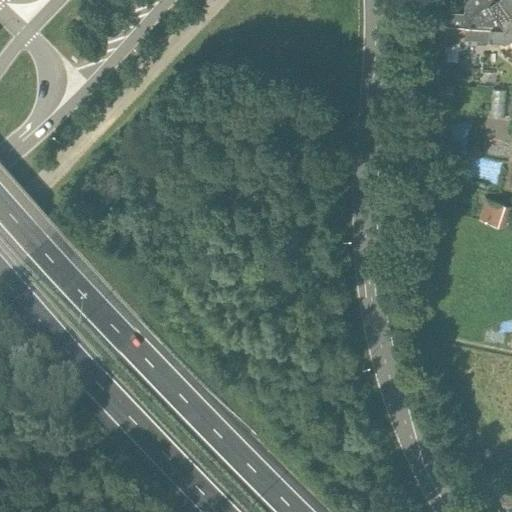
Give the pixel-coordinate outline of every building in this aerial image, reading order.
[(440,10),(440,23),(472,25),(475,21),(504,22),(504,20),(511,19),(511,0),(465,0),(464,11),(440,10)] [(480,26),(511,27),(511,19),(504,20),(504,22),(475,21),(472,25),(440,23),(439,37),(479,40),(480,26)] [(511,27),(480,26),(479,40),(510,41),(511,40),(511,27)] [(456,81),(457,59),(437,58),(436,80),(456,81)] [(511,113),(511,87),(497,87),(496,113),(511,113)] [(411,196),(422,198),(432,200),(442,201),(446,177),(436,175),(437,167),(424,165),(416,164),(411,196)] [(509,228),(511,218),(511,205),(486,197),(479,218),(509,228)]
